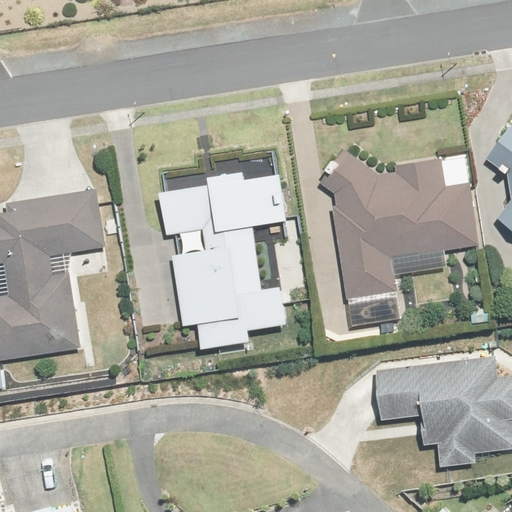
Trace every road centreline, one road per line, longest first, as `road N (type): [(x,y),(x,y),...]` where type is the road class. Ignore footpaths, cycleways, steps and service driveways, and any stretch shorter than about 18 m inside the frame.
road 1 (residential): [(0,104),(511,24)]
road 2 (residential): [(0,445),(150,423),(222,427),(288,453),(359,511)]
